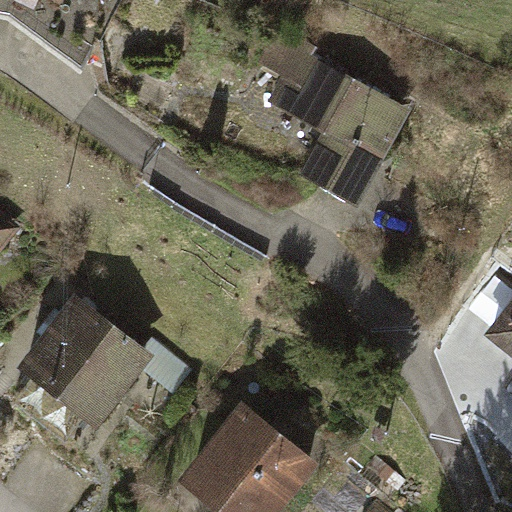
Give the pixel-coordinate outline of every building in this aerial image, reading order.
[(318,45),(278,23),(257,61),(283,75),(269,99),(325,130),(302,171),(359,203),(411,108),(312,54),(318,45)] [(147,75),(135,98),(161,111),(173,88),(147,75)] [(0,250),(20,226),(0,208),(0,250)] [(146,347),(76,292),(19,364),(98,426),(142,368),(154,354),(146,347)] [(511,303),(486,337),(511,357),(511,303)] [(153,337),(146,347),(154,354),(142,368),(174,394),(194,370),(153,337)] [(281,511),(320,464),(243,402),(181,479),(222,511),(281,511)] [(388,465),(380,474),(398,489),(406,480),(388,465)]
